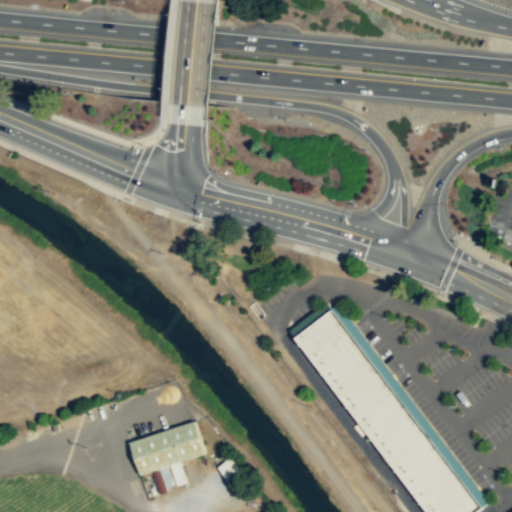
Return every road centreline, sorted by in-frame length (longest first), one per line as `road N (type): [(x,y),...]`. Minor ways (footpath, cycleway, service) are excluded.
road 1 (motorway): [(511,65),(0,17)]
road 2 (motorway): [(0,51),(511,99)]
road 3 (motorway): [(0,67),(310,105),(349,117),(376,139),(389,168),(389,195),(372,241)]
road 4 (track): [(361,511),(114,204),(103,158)]
road 5 (secondary): [(177,187),(372,241)]
road 6 (secondary): [(0,116),(177,187)]
road 7 (motorway): [(403,252),(443,170),(479,140),(511,130)]
